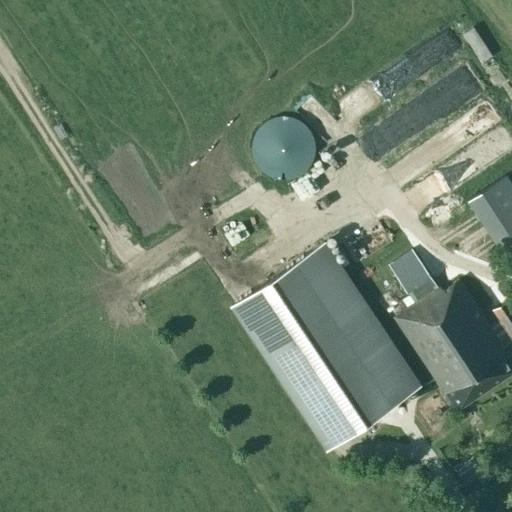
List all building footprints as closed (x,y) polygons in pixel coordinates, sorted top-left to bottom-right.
[(374,100),(461,46),(450,27),(374,74),(378,82),(367,89),(374,100)] [(294,101),(310,116),(321,105),(305,89),(294,101)] [(468,183),(511,150),(490,124),(491,124),(480,110),(434,146),(442,156),(424,170),(440,191),(462,174),(468,183)] [(313,139),(311,133),(308,127),(304,123),(300,119),(294,116),(288,114),(282,113),(276,114),(270,116),(264,119),(259,123),(255,127),(252,133),(250,139),(250,145),(250,151),(252,157),(255,163),(259,168),(264,172),(270,175),(276,176),(282,177),(288,176),(294,175),(300,172),(304,168),(308,163),(311,157),(313,151),(314,145),(313,139)] [(466,198),(497,245),(511,234),(511,183),(505,172),(466,198)] [(416,385),(321,242),(231,301),(326,444),(416,385)] [(456,408),(511,370),(511,356),(504,343),(511,338),(511,304),(508,298),(492,309),(507,332),(498,339),(457,278),(442,288),(439,285),(437,286),(420,261),(396,277),(413,302),(393,315),(456,408)]
